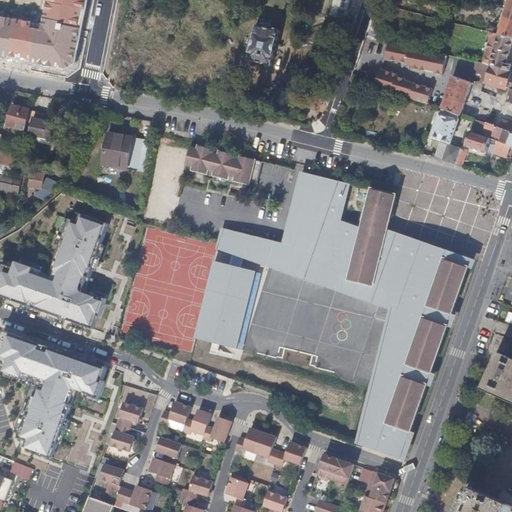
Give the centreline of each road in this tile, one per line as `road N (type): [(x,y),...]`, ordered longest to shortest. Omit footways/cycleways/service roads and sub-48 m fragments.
road 1 (residential): [(511,201),(416,477)]
road 2 (residential): [(88,92),(324,143)]
road 3 (residential): [(324,143),(511,191)]
road 4 (residential): [(166,386),(137,362),(0,312)]
road 5 (residential): [(373,0),(324,143)]
